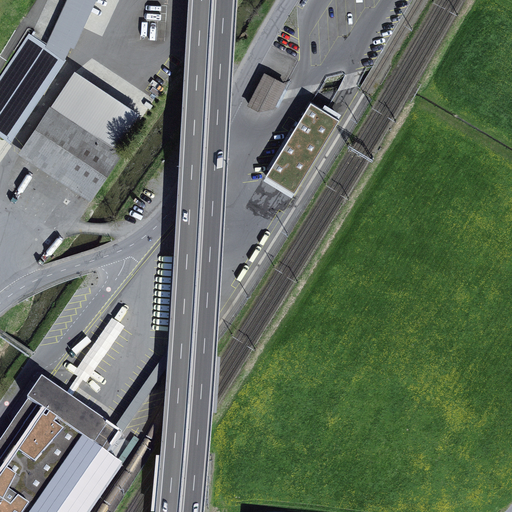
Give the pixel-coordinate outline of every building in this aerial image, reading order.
[(98,0),(67,0),(46,45),(29,34),(0,77),(0,137),(11,145),(66,62),(65,61),(70,49),(74,51),(98,0)] [(75,74),(18,156),(91,204),(121,156),(113,151),(140,116),(75,74)] [(287,86),(264,75),(247,107),(259,114),(274,111),(287,86)] [(338,121),(310,104),(265,178),(294,195),(338,121)] [(0,164),(12,147),(11,145),(0,137),(0,164)] [(38,408),(0,463),(0,511),(91,511),(123,467),(107,457),(123,434),(44,379),(28,402),(38,408)]
